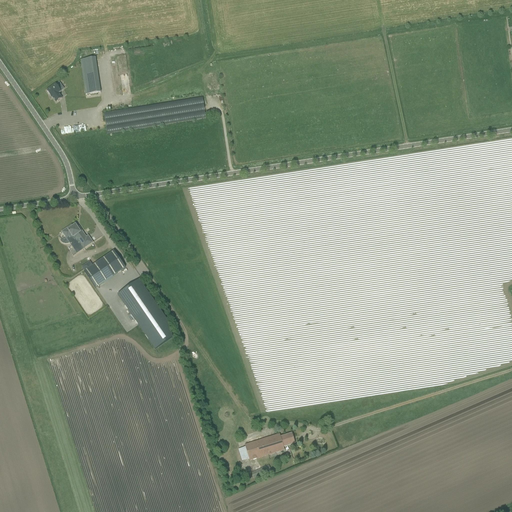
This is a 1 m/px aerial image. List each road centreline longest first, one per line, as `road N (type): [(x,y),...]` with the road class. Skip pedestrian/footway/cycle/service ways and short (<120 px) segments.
road 1 (unclassified): [(72,198),(511,131)]
road 2 (track): [(249,417),(92,195)]
road 3 (track): [(327,428),(511,370)]
road 4 (unclassified): [(72,198),(64,155),(0,63)]
